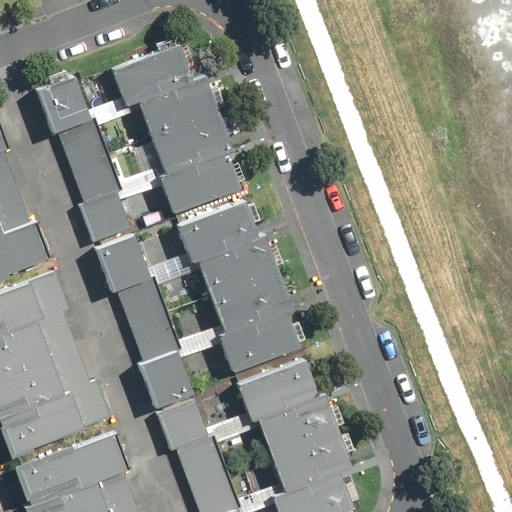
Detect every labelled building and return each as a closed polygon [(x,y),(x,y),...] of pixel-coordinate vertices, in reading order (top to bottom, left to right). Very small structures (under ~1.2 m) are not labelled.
[(173,213),(251,183),(237,148),(235,149),(232,141),(242,138),(217,72),(205,77),(190,32),(161,41),(164,47),(111,65),(125,108),(143,102),(170,175),(160,179),(173,213)] [(81,73),(35,90),(50,133),(63,129),(88,201),(75,205),(89,244),(136,227),(81,73)] [(0,281),(62,257),(49,221),(37,226),(7,150),(19,145),(5,109),(0,111),(0,281)] [(194,264),(200,262),(226,331),(219,334),(234,375),(316,344),(304,315),(300,316),(294,299),(300,296),(278,240),(272,242),(263,221),(266,219),(256,193),(178,223),(194,264)] [(142,231),(96,249),(114,296),(124,292),(150,361),(140,365),(156,406),(202,388),(142,231)] [(0,424),(4,423),(17,458),(118,419),(104,383),(93,388),(63,312),(75,307),(61,271),(0,292),(0,424)] [(256,421),(266,418),(291,492),(275,497),(279,511),(364,511),(354,482),(371,476),(355,430),(338,436),(335,427),(351,422),(340,391),(324,396),(310,356),(242,379),(256,421)] [(246,511),(199,396),(154,414),(169,451),(176,448),(202,511),(246,511)] [(142,511),(126,469),(138,465),(124,429),(21,464),(37,506),(30,509),(31,511),(142,511)]
